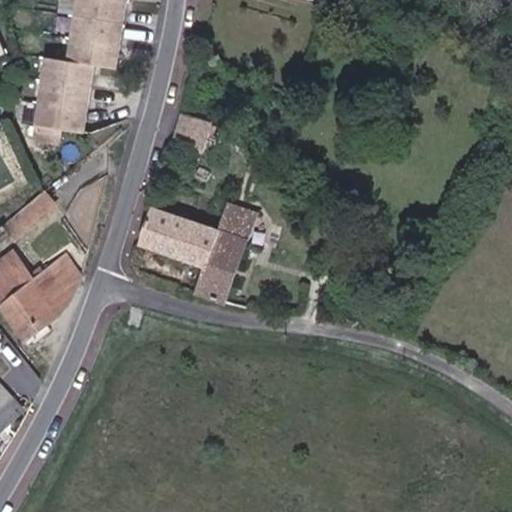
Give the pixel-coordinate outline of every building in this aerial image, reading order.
[(48,61),(35,145),(57,148),(59,134),(83,137),(93,68),(115,72),(126,0),(79,0),(70,65),(48,61)] [(0,60),(12,55),(0,25),(0,60)] [(206,151),(217,121),(186,109),(175,141),(206,151)] [(17,239),(59,203),(47,189),(5,225),(17,239)] [(234,235),(258,243),(270,209),(246,201),(234,235)] [(202,292),(236,302),(258,243),(234,235),(149,204),(138,241),(212,265),(202,292)] [(63,258),(74,270),(83,246),(79,241),(63,258)] [(30,290),(8,312),(31,342),(51,325),(74,270),(63,258),(30,290)] [(0,302),(8,312),(30,290),(7,265),(0,271),(0,302)] [(0,369),(0,395),(10,409),(29,393),(8,364),(0,369)] [(10,427),(4,419),(10,409),(0,395),(0,486),(17,456),(2,436),(10,427)]
